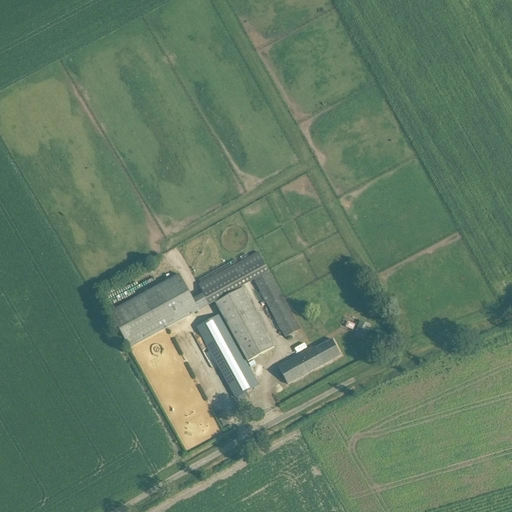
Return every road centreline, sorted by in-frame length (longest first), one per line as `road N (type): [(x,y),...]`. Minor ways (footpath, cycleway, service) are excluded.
road 1 (unclassified): [(117,511),(340,386)]
road 2 (track): [(511,316),(340,386)]
